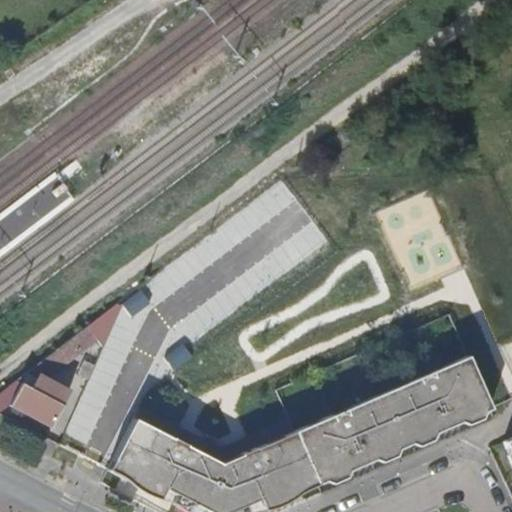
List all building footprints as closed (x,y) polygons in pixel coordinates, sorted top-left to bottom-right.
[(57,199),(68,191),(63,184),(52,192),(57,199)] [(99,347),(116,306),(27,373),(36,381),(44,373),(49,376),(92,343),(99,347)] [(130,408),(100,460),(115,468),(117,463),(130,469),(128,474),(153,488),(158,479),(172,486),(168,495),(170,496),(183,503),(186,497),(202,504),(198,511),(199,511),(225,511),(243,505),(238,496),(255,489),(260,499),(269,495),(287,487),(286,481),(294,478),(297,484),(436,425),(490,403),(466,351),(291,424),(251,441),(246,427),(214,438),(174,417),(167,429),(130,408)] [(64,397),(39,382),(33,392),(17,384),(11,398),(52,422),(64,397)] [(137,396),(130,408),(167,429),(174,417),(137,396)] [(286,412),(246,427),(251,441),(291,424),(286,412)] [(511,433),(503,437),(511,459),(511,433)]
